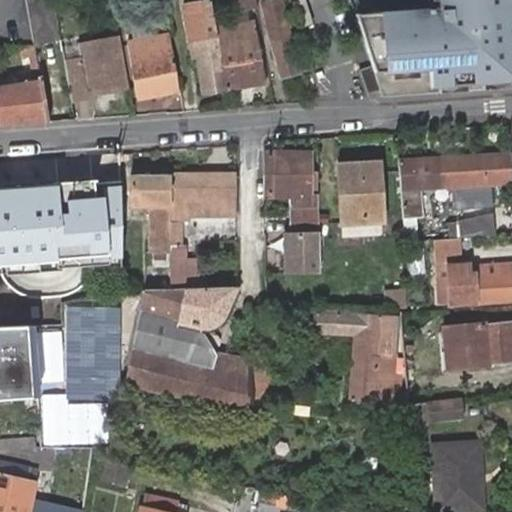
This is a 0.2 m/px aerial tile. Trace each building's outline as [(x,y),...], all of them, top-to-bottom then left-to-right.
[(52,0),(28,0),(40,75),(65,71),(61,46),(52,0)] [(205,90),(225,86),(215,31),(209,0),(198,0),(182,3),(191,52),(198,52),(205,90)] [(511,0),(433,0),(434,7),(380,10),(384,62),(371,66),(380,91),(386,88),(449,83),(450,91),(511,86),(511,0)] [(271,30),(281,76),(297,72),(281,11),(270,14),(271,30)] [(129,25),(132,44),(150,41),(146,22),(129,25)] [(215,31),(225,86),(265,80),(255,24),(215,31)] [(120,35),(61,46),(65,71),(70,95),(129,83),(120,35)] [(132,44),(127,45),(137,97),(179,90),(169,38),(150,41),(132,44)] [(0,124),(47,120),(40,75),(0,77),(0,124)] [(308,154),(269,155),(269,194),(318,193),(317,170),(308,171),(308,154)] [(508,154),(399,162),(403,220),(419,219),(424,218),(422,192),(450,190),(452,214),(492,211),(490,188),(510,186),(508,154)] [(339,175),(340,185),(378,184),(378,174),(339,175)] [(188,214),(238,214),(237,175),(172,176),(172,243),(172,247),(181,246),(180,219),(187,219),(188,214)] [(130,176),(121,177),(122,186),(123,206),(131,205),(130,176)] [(172,243),(172,176),(130,176),(131,205),(153,206),(154,243),(172,243)] [(0,266),(6,266),(7,278),(9,286),(18,292),(28,293),(43,295),(61,292),(73,287),(83,280),(89,270),(92,259),(125,254),(123,206),(121,177),(65,183),(0,188),(0,266)] [(378,184),(340,185),(340,235),(380,234),(378,184)] [(318,193),(291,194),(292,215),(318,214),(318,193)] [(318,214),(292,215),(292,240),(286,241),(287,280),(320,278),(318,214)] [(447,239),(494,236),(493,215),(455,220),(455,225),(446,226),(447,239)] [(419,219),(403,220),(405,243),(407,242),(420,241),(419,219)] [(425,272),(423,241),(407,242),(409,273),(425,272)] [(181,246),(172,247),(172,262),(190,261),(190,246),(181,246)] [(173,290),(198,290),(197,261),(190,261),(172,262),(173,290)] [(511,262),(466,264),(467,279),(511,276),(511,262)] [(446,280),(447,305),(511,300),(511,279),(511,276),(467,279),(466,264),(445,264),(446,280)] [(447,305),(446,280),(435,280),(436,305),(447,305)] [(153,291),(127,385),(251,417),(251,376),(251,365),(217,356),(203,333),(205,322),(228,308),(236,288),(198,290),(173,290),(153,291)] [(357,335),(352,402),(388,405),(389,386),(392,387),(395,318),(318,312),(317,332),(357,335)] [(0,397),(35,395),(31,320),(0,322),(0,397)] [(507,322),(441,325),(444,366),(510,362),(507,322)] [(411,355),(404,355),(408,401),(415,400),(411,355)] [(428,399),(430,419),(460,418),(459,397),(428,399)] [(415,400),(408,401),(409,421),(430,419),(428,399),(415,400)] [(432,442),(436,508),(473,505),(471,472),(479,472),(476,439),(432,442)] [(63,451),(56,453),(55,468),(78,471),(88,475),(90,455),(63,451)] [(0,511),(28,511),(34,486),(23,482),(27,468),(0,461),(0,511)] [(126,470),(105,466),(103,477),(124,481),(126,470)] [(142,509),(141,511),(173,511),(175,502),(148,496),(144,509),(142,509)]
